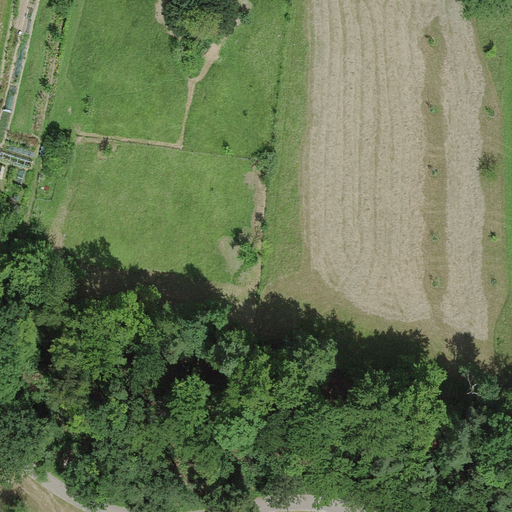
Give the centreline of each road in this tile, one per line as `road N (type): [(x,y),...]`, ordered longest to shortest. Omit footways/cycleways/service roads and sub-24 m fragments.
road 1 (track): [(114,511),(82,502),(0,444)]
road 2 (track): [(353,511),(293,499),(227,511)]
